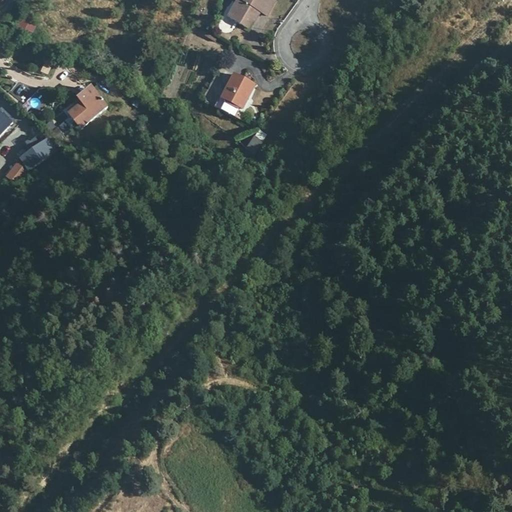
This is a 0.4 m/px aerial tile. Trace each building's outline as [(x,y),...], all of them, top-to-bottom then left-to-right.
[(274,0),(237,0),(227,18),(249,30),(259,12),(267,16),(275,0),(274,0)] [(22,16),(17,29),(32,35),(37,22),(22,16)] [(142,70),(137,68),(134,77),(139,79),(142,70)] [(237,119),(252,90),(255,85),(233,75),(216,109),(237,119)] [(91,89),(79,100),(82,104),(78,107),(69,115),(71,117),(78,126),(82,129),(107,107),(91,89)] [(0,136),(13,123),(0,111),(0,136)] [(78,126),(71,117),(65,122),(73,131),(78,126)] [(63,137),(56,128),(51,132),(58,141),(63,137)] [(253,157),(267,134),(258,128),(243,152),(253,157)] [(21,158),(6,177),(15,183),(21,178),(27,171),(32,168),(41,161),(57,150),(49,138),(48,139),(43,142),(21,158)]
